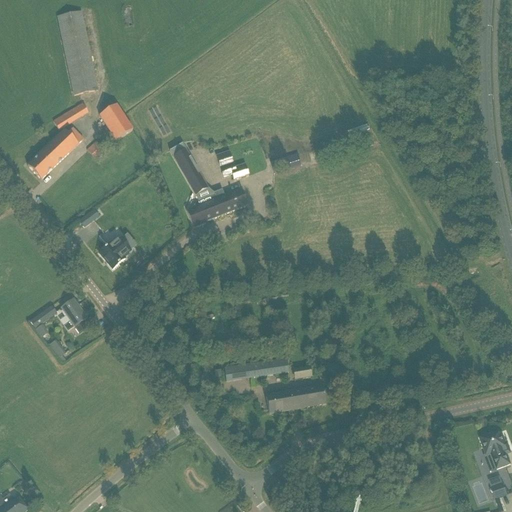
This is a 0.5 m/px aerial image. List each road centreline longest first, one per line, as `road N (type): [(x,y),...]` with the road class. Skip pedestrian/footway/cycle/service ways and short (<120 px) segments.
road 1 (unclassified): [(192,418),(0,169)]
road 2 (unclassified): [(247,489),(313,439),(511,400)]
road 3 (tertiary): [(511,254),(485,116),(487,0)]
road 4 (unclassified): [(77,511),(192,418)]
road 5 (unknown): [(105,306),(199,230),(222,221)]
